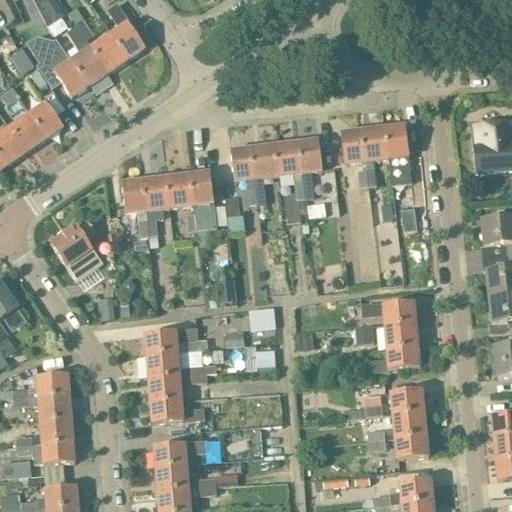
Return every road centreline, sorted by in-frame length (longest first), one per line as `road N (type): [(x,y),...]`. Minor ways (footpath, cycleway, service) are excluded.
road 1 (residential): [(475,511),(431,78)]
road 2 (residential): [(114,511),(104,385),(94,359),(3,225)]
road 3 (residential): [(3,225),(203,85)]
road 4 (residential): [(203,85),(214,110),(239,115),(337,100),(364,79)]
road 5 (residential): [(203,85),(309,16)]
